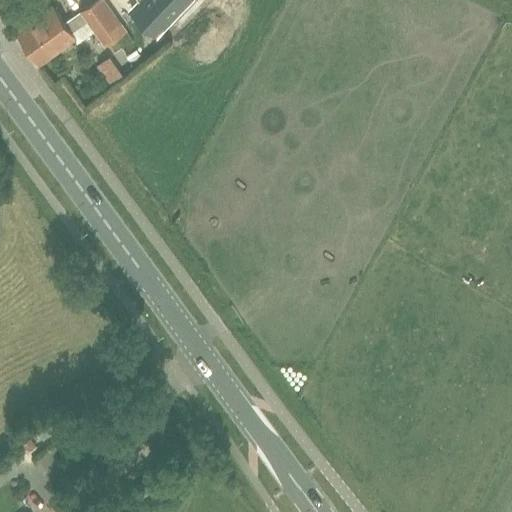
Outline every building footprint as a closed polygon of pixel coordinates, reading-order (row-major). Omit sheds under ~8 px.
[(109,0),(108,0),(69,19),(81,43),(99,34),(107,51),(129,40),(109,0)] [(142,0),(143,1),(132,13),(155,35),(188,0),(142,0)] [(28,56),(40,71),(77,42),(65,27),(28,56)] [(111,81),(120,75),(109,59),(100,65),(111,81)] [(43,439),(57,430),(49,419),(36,429),(43,439)]
